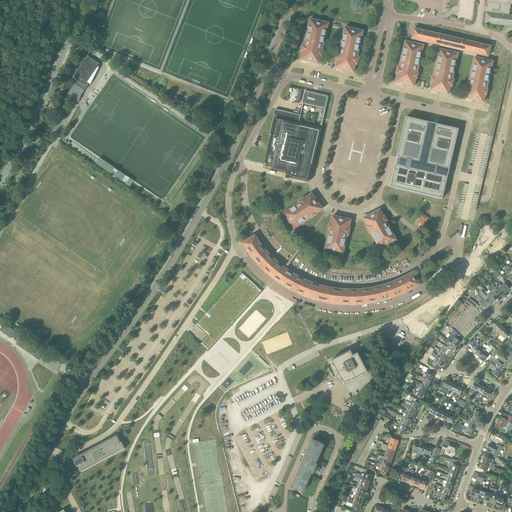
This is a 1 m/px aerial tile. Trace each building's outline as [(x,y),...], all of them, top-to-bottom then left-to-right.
[(484,23),(510,27),(510,24),(511,24),(511,0),(486,0),(487,2),(488,2),(486,12),(485,12),(484,23)] [(300,61),(307,62),(318,65),(320,57),(321,57),(322,52),(321,52),(328,24),(324,23),(325,22),(313,19),(313,20),(309,20),(304,45),(302,45),(300,52),(302,53),(300,61)] [(359,30),(355,29),(348,27),(348,29),(344,28),(338,56),(337,55),(336,60),(337,61),(335,69),(353,73),(355,65),(356,65),(358,58),(356,58),(362,32),(359,31),(359,30)] [(413,40),(416,40),(482,56),(487,57),(490,47),(481,45),(478,44),(453,38),(450,38),(425,32),(422,31),(413,29),(411,39),(413,40)] [(423,46),(415,44),(412,44),(405,42),(399,68),(397,67),(395,74),(397,75),(395,83),(413,87),(415,79),(416,79),(417,74),(416,74),(423,46)] [(457,54),(450,52),(447,52),(439,50),(433,78),(432,78),(431,83),(432,83),(430,91),(448,95),(450,87),(451,87),(453,80),(452,80),(457,54)] [(74,84),(66,95),(66,96),(67,97),(67,98),(68,98),(68,99),(69,100),(70,100),(70,101),(71,101),(72,101),(73,102),(74,102),(75,102),(76,102),(77,102),(78,102),(81,96),(84,91),(89,84),(90,84),(98,68),(97,67),(99,64),(91,59),(86,56),(72,77),(77,79),(74,84)] [(492,62),(485,60),(481,60),(474,58),(468,84),(467,83),(465,90),(466,91),(465,99),(483,103),(485,95),(487,90),(486,90),(492,62)] [(302,103),(303,104),(324,109),(327,96),(304,91),(302,103)] [(289,177),(303,180),(307,166),(310,167),(319,131),(298,126),(300,116),(291,113),(290,117),(280,115),(281,111),(277,110),(275,116),(274,115),(269,135),(271,135),(270,140),(272,140),(268,156),(266,156),(264,163),(282,167),(281,171),(286,172),(285,177),(285,178),(285,179),(286,179),(287,179),(288,179),(288,178),(289,177)] [(458,129),(405,117),(389,187),(442,200),(458,129)] [(95,163),(129,187),(134,181),(99,157),(95,163)] [(283,218),(287,224),(290,227),(291,227),(293,229),(309,218),(310,219),(316,215),(315,214),(322,209),(311,194),(304,199),(303,198),(299,201),(300,202),(282,214),(284,217),(283,218)] [(393,242),(396,241),(386,222),(386,221),(384,217),(383,217),(379,210),(363,219),(367,226),(366,226),(369,233),(370,233),(379,250),(382,248),(383,249),(393,243),(393,242)] [(428,218),(423,215),(422,216),(418,221),(417,220),(416,222),(417,223),(416,224),(421,228),(422,227),(423,227),(424,225),(424,224),(427,220),(427,219),(428,218)] [(348,228),(350,220),(332,216),(330,224),(329,224),(328,229),(329,229),(324,250),(327,251),(327,252),(339,255),(339,254),(342,255),(347,236),(348,236),(349,229),(348,228)] [(419,285),(418,283),(412,273),(408,275),(405,277),(402,278),(400,279),(397,280),(395,282),(392,283),(390,284),(387,285),(384,286),(381,286),(378,287),(376,288),(373,288),(370,289),(368,289),(364,290),(361,290),(358,290),(356,290),(353,290),(350,290),(347,290),(344,290),(341,290),(338,290),(335,289),(333,289),(330,289),(327,288),(324,287),(319,286),(316,285),(314,284),(311,283),(308,282),(306,281),(303,280),(300,279),(297,277),(295,276),(292,274),(290,272),(287,271),(284,269),(282,267),(279,265),(277,263),(275,261),(273,259),(271,257),(269,255),(266,253),(264,250),(262,248),(261,246),(259,243),(257,241),(256,238),(254,236),(242,243),(243,246),(245,249),(246,251),(248,253),(250,255),(251,258),(253,260),(255,262),(257,265),(259,267),(262,269),(264,271),(266,273),(268,275),(271,277),(273,279),(275,281),(278,282),(280,284),(282,285),(285,287),(287,288),(291,290),(294,292),(297,293),(300,294),(303,296),(306,297),(309,298),(312,299),(315,300),(318,301),(320,302),(323,302),(326,303),(329,303),(332,304),(335,304),(338,304),(341,305),(343,305),(346,305),(349,305),(352,305),(355,305),(358,305),(361,305),(364,304),(367,304),(370,304),(373,303),(376,303),(379,302),(382,301),(385,300),(388,299),(391,298),(394,297),(397,296),(403,294),(405,293),(408,292),(410,290),(413,289),(415,288),(417,286),(419,285)] [(262,291),(242,273),(195,324),(207,335),(199,344),(206,350),(208,352),(262,291)] [(499,288),(504,293),(508,289),(504,284),(501,286),(499,284),(497,286),(499,288)] [(495,288),(493,290),(499,298),(504,293),(499,288),(497,290),(495,288)] [(488,295),(494,302),(499,298),(493,290),(488,295)] [(481,292),(479,293),(490,306),(494,302),(488,295),(488,294),(485,296),(481,292)] [(485,310),(490,306),(479,293),(477,296),(478,298),(481,300),(478,303),(485,310)] [(496,331),(501,326),(496,321),(494,323),(492,321),(489,325),(491,327),(493,329),(491,331),(494,333),(496,331)] [(5,325),(1,331),(11,338),(15,332),(5,325)] [(485,325),(478,332),(481,334),(488,327),(485,325)] [(505,330),(501,326),(496,331),(500,336),(505,330)] [(505,340),(497,348),(499,350),(505,344),(509,339),(511,337),(510,334),(505,330),(500,336),(505,340)] [(446,340),(456,347),(460,342),(458,341),(460,337),(452,332),(446,340)] [(18,335),(14,340),(18,343),(17,345),(16,345),(30,354),(35,347),(18,335)] [(475,339),(473,337),(468,343),(470,344),(469,345),(471,347),(469,349),(474,354),(480,347),(482,345),(481,343),(477,347),(475,345),(477,343),(474,340),(475,339)] [(446,347),(453,352),(456,347),(446,340),(444,338),(442,340),(448,344),(446,347)] [(440,351),(449,358),(453,352),(446,347),(443,345),(441,347),(442,348),(440,351)] [(505,346),(503,348),(507,353),(510,355),(511,353),(509,350),(505,346)] [(35,347),(30,354),(38,360),(43,353),(35,347)] [(480,347),(474,354),(478,358),(485,351),(483,350),(480,347)] [(438,357),(446,363),(449,358),(440,351),(439,350),(437,352),(439,354),(440,355),(438,357)] [(367,372),(366,371),(357,353),(353,355),(352,355),(350,351),(330,361),(340,380),(343,379),(346,380),(348,383),(367,372)] [(485,351),(478,358),(483,363),(487,358),(490,355),(486,351),(485,351)] [(435,359),(436,360),(434,362),(442,368),(446,363),(438,357),(437,357),(435,359)] [(502,366),(507,370),(511,366),(506,361),(502,366)] [(498,362),(496,364),(498,366),(497,366),(500,369),(498,370),(502,375),(507,370),(502,366),(498,362)] [(425,379),(430,382),(433,377),(431,375),(432,373),(427,370),(426,373),(427,374),(425,379)] [(502,375),(498,370),(497,371),(495,370),(492,373),(498,379),(502,375)] [(428,387),(430,382),(425,379),(418,376),(417,379),(423,382),(422,384),(428,387)] [(425,393),(428,387),(422,384),(415,381),(414,384),(420,387),(419,390),(425,393)] [(448,390),(451,384),(446,381),(443,387),(448,390)] [(476,391),(479,386),(474,383),(469,393),(471,394),(472,392),(475,394),(476,391)] [(451,384),(448,390),(447,392),(450,394),(451,391),(453,392),(456,386),(451,384)] [(455,397),(457,394),(459,395),(462,389),(456,386),(453,392),(454,392),(452,396),(455,397)] [(485,388),(479,386),(476,391),(482,394),(485,388)] [(491,391),(485,388),(482,394),(480,398),(483,399),(484,398),(487,399),(491,391)] [(422,399),(425,393),(419,390),(418,391),(415,390),(415,391),(413,394),(422,399)] [(403,403),(410,406),(417,410),(420,405),(413,401),(414,398),(407,395),(403,403)] [(411,410),(409,413),(415,416),(417,410),(410,406),(403,403),(402,405),(411,410)] [(435,416),(439,408),(436,406),(435,408),(432,407),(433,406),(430,405),(427,411),(430,412),(429,414),(432,416),(433,415),(435,416)] [(474,414),(473,416),(478,419),(481,414),(480,413),(481,411),(473,407),(470,413),(474,414)] [(444,410),(439,408),(435,416),(440,418),(443,412),(444,410)] [(412,421),(415,416),(409,413),(404,410),(402,412),(406,414),(404,417),(412,421)] [(443,412),(440,418),(446,421),(449,415),(443,412)] [(449,415),(446,421),(445,422),(448,424),(449,423),(451,424),(453,422),(456,421),(455,415),(449,414),(449,415)] [(401,418),(399,422),(409,427),(412,421),(404,417),(401,416),(400,418),(401,418)] [(476,425),(478,419),(473,416),(471,418),(470,417),(468,421),(476,425)] [(502,418),(498,426),(502,428),(510,432),(511,428),(510,428),(511,424),(511,418),(508,416),(506,421),(502,418)] [(473,430),(476,425),(468,421),(466,424),(468,425),(467,427),(473,430)] [(409,427),(399,422),(398,425),(400,426),(398,431),(402,433),(403,431),(406,433),(409,427)] [(473,430),(467,427),(464,433),(470,436),(473,430)] [(106,441),(104,442),(104,443),(94,448),(95,449),(93,450),(92,449),(90,450),(80,456),(81,457),(78,458),(78,456),(75,458),(76,458),(73,459),(74,462),(77,467),(78,466),(81,472),(124,449),(121,443),(120,443),(116,436),(109,440),(109,441),(107,443),(106,441)] [(503,442),(494,437),(492,441),(501,445),(503,442)] [(383,443),(377,440),(375,444),(381,447),(394,451),(396,448),(398,441),(391,439),(389,443),(388,443),(387,446),(382,444),(383,443)] [(291,487),(299,491),(302,492),(311,473),(312,474),(314,471),(315,472),(317,469),(315,469),(316,465),(314,465),(322,448),(323,446),(311,441),(291,487)] [(446,441),(444,446),(443,445),(442,449),(450,451),(450,453),(453,454),(456,446),(450,443),(446,441)] [(414,450),(418,452),(420,445),(414,443),(412,449),(414,450)] [(489,444),(486,450),(493,453),(494,452),(496,454),(498,449),(496,448),(489,444)] [(418,458),(419,455),(423,456),(426,448),(426,447),(420,445),(418,452),(416,457),(418,458)] [(393,457),(394,451),(381,447),(380,449),(387,451),(386,454),(393,457)] [(426,448),(423,456),(431,459),(433,454),(433,453),(431,452),(432,450),(428,448),(426,447),(426,448)] [(391,462),(393,457),(386,454),(385,458),(378,455),(378,458),(391,462)] [(449,465),(448,469),(457,472),(459,466),(457,466),(458,462),(451,460),(445,457),(445,458),(440,457),(439,460),(444,461),(444,460),(450,462),(449,465)] [(484,457),(482,463),(494,467),(495,465),(492,464),(493,460),(484,457)] [(389,468),(391,462),(378,458),(377,460),(383,462),(382,466),(389,468)] [(387,474),(389,468),(382,466),(377,464),(376,466),(381,468),(380,471),(387,474)] [(73,477),(78,474),(74,466),(68,468),(69,469),(72,476),(73,477)] [(409,469),(408,473),(402,470),(399,478),(402,479),(401,481),(407,483),(411,470),(409,469)] [(455,478),(457,472),(448,469),(447,469),(447,471),(446,472),(448,473),(447,476),(448,476),(455,478)] [(414,471),(411,470),(407,483),(412,485),(415,478),(412,477),(413,474),(414,471)] [(354,477),(356,478),(369,482),(371,476),(364,474),(363,477),(361,476),(362,475),(356,473),(354,477)] [(453,484),(455,478),(448,476),(445,475),(443,474),(442,476),(445,477),(444,478),(447,479),(446,482),(453,484)] [(421,477),(420,480),(418,487),(424,489),(427,479),(421,477)] [(357,484),(358,485),(367,488),(369,482),(356,478),(355,480),(358,481),(357,484)] [(412,485),(418,487),(420,480),(415,478),(412,485)] [(444,488),(451,490),(453,484),(446,482),(444,481),(441,480),(440,482),(445,484),(444,488)] [(365,493),(367,488),(358,485),(357,487),(352,486),(351,488),(365,493)] [(470,489),(473,490),(472,492),(471,492),(470,495),(471,495),(471,496),(473,497),(473,498),(476,499),(476,498),(477,498),(480,490),(480,489),(471,486),(470,486),(469,488),(470,488),(470,489)] [(443,490),(442,494),(449,496),(451,490),(444,488),(441,487),(441,489),(443,490)] [(356,497),(363,499),(365,493),(351,488),(350,491),(356,493),(355,496),(356,497)] [(482,501),(482,500),(485,492),(480,490),(477,498),(479,499),(479,500),(482,501)] [(446,502),(449,496),(442,494),(437,492),(436,495),(439,496),(438,499),(446,502)] [(488,503),(488,502),(491,495),(485,492),(482,500),(486,501),(485,502),(488,503)] [(488,502),(494,504),(497,497),(491,495),(488,502)] [(497,497),(494,504),(496,505),(495,506),(498,507),(499,506),(501,507),(504,499),(504,498),(498,495),(498,497),(497,497)] [(362,504),(355,502),(352,501),(349,500),(348,503),(354,505),(353,508),(360,510),(362,504)]
